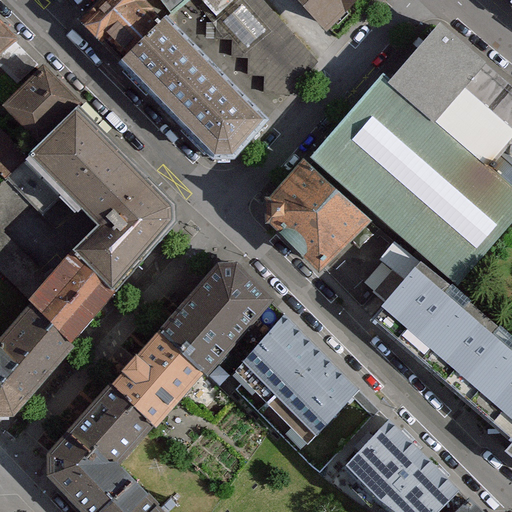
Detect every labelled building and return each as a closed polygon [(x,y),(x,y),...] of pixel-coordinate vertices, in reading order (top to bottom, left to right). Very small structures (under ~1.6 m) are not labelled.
[(168,16),(151,0),(108,0),(86,24),(124,61),(168,16)] [(310,75),(226,0),(197,0),(135,69),(234,159),(310,75)] [(283,0),(311,29),(341,0),(283,0)] [(389,86),(486,169),(511,139),(511,89),(440,27),(389,86)] [(75,112),(42,74),(0,109),(0,165),(6,172),(75,112)] [(511,191),(486,169),(389,86),(321,164),(457,280),(511,215),(511,191)] [(182,218),(79,122),(37,166),(109,232),(83,261),(114,290),(182,218)] [(330,271),(374,226),(313,168),(270,212),(330,271)] [(382,292),(409,256),(393,243),(365,279),(382,292)] [(112,305),(70,269),(34,311),(76,347),(112,305)] [(282,317),(230,271),(168,343),(219,385),(225,380),(282,317)] [(511,342),(437,277),(394,325),(511,428),(511,342)] [(282,317),(225,380),(297,449),(357,385),(282,317)] [(64,352),(35,322),(4,352),(0,347),(0,405),(4,410),(64,352)] [(204,386),(166,345),(132,377),(171,418),(204,386)] [(158,416),(123,382),(48,458),(99,508),(138,469),(121,452),(158,416)] [(365,461),(422,511),(442,511),(460,490),(396,424),(365,461)] [(174,511),(141,478),(106,511),(174,511)]
